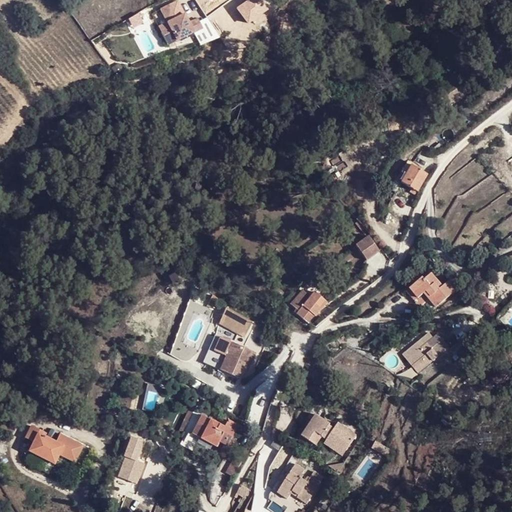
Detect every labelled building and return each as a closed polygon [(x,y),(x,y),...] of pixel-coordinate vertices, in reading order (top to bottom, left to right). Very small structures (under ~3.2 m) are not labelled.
[(177,0),(166,6),(173,19),(166,22),(169,27),(160,32),(166,45),(202,28),(197,18),(188,23),(177,0)] [(166,6),(160,8),(166,22),(173,19),(166,6)] [(166,22),(157,27),(160,32),(169,27),(166,22)] [(194,32),(186,37),(190,44),(199,39),(194,32)] [(395,180),(400,183),(416,192),(426,174),(410,166),(404,162),(395,180)] [(379,251),(372,241),(362,248),(369,258),(379,251)] [(429,296),(427,298),(434,307),(457,289),(449,280),(441,287),(430,274),(424,279),(422,278),(409,288),(416,297),(422,292),(425,290),(429,296)] [(316,292),(306,285),(289,304),(296,309),(299,305),(296,303),(305,293),(311,298),(316,292)] [(296,314),(307,324),(327,302),(316,292),(311,298),(305,293),(296,303),(299,305),(296,309),(298,311),(296,314)] [(232,311),(226,307),(222,316),(223,316),(220,322),(239,333),(246,319),(232,309),(232,311)] [(419,372),(450,347),(439,334),(432,339),(429,335),(425,338),(424,338),(403,355),(419,372)] [(250,349),(235,342),(222,366),(238,374),(250,349)] [(219,369),(224,357),(210,352),(206,363),(219,369)] [(196,409),(190,407),(178,430),(183,433),(196,409)] [(316,416),(314,414),(308,423),(311,425),(316,416)] [(215,441),(224,447),(230,437),(220,431),(219,432),(216,430),(219,425),(202,415),(197,423),(206,428),(203,433),(204,434),(215,440),(215,441)] [(328,424),(316,416),(311,425),(308,423),(298,437),(312,446),(319,437),(320,435),(325,438),(323,440),(322,442),(330,447),(336,446),(343,451),(353,437),(336,424),(332,430),(327,426),(328,424)] [(225,429),(219,425),(216,430),(219,432),(220,431),(230,437),(224,447),(227,449),(238,428),(228,422),(225,429)] [(206,428),(197,423),(191,434),(200,440),(204,434),(203,433),(206,428)] [(36,438),(43,440),(44,436),(28,431),(20,453),(29,456),(36,438)] [(213,439),(204,434),(200,440),(210,445),(213,439)] [(58,436),(55,444),(62,447),(65,438),(58,436)] [(124,457),(137,462),(143,442),(126,436),(123,445),(128,446),(124,457)] [(281,447),(284,440),(277,436),(274,443),(281,447)] [(43,440),(36,438),(29,456),(56,466),(60,456),(76,462),(82,445),(65,438),(62,447),(55,444),(43,440)] [(330,447),(322,442),(321,445),(339,457),(343,451),(336,446),(330,447)] [(279,451),(281,447),(274,443),(271,447),(279,451)] [(391,454),(374,445),(371,451),(388,461),(391,454)] [(239,464),(232,460),(224,475),(231,479),(239,464)] [(298,464),(278,492),(290,500),(293,495),(295,492),(299,495),(298,497),(308,504),(325,479),(315,472),(311,477),(308,475),(306,479),(303,478),(306,474),(304,472),(307,469),(298,464)] [(235,493),(244,499),(250,490),(240,485),(235,493)]
